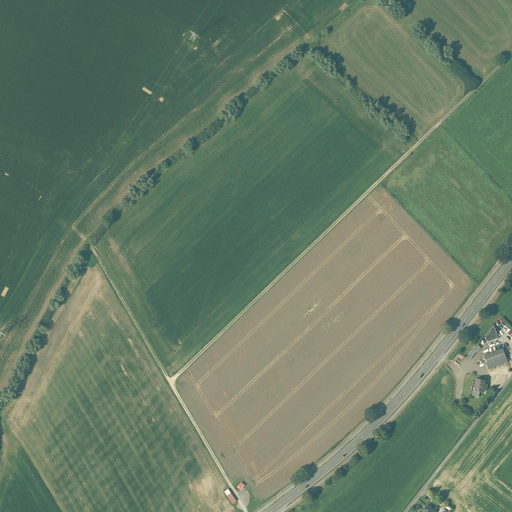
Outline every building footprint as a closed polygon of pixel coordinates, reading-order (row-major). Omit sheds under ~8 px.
[(494,326),(485,337),(487,343),(499,339),(494,326)] [(478,346),(472,351),(475,354),(480,349),(478,346)] [(503,349),(483,356),(488,370),(508,363),(503,349)] [(485,381),(475,380),(474,388),(475,388),(474,392),(479,393),(483,393),(485,381)] [(236,486),(240,490),(245,485),(241,482),(236,486)] [(236,502),(228,490),(225,493),(233,504),(236,502)]
